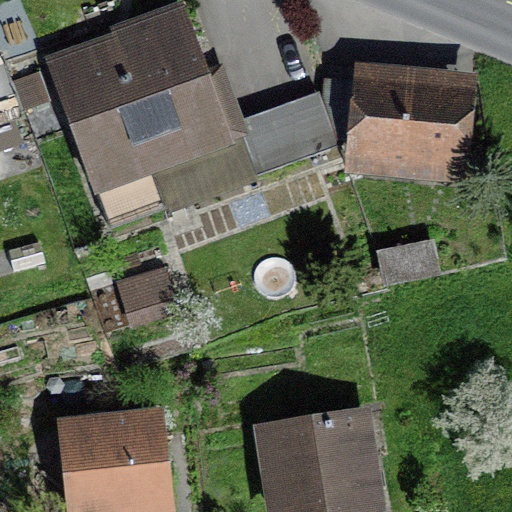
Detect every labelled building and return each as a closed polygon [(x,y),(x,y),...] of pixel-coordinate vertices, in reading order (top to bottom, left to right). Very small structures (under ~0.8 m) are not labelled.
[(184,10),(40,62),(104,239),(330,157),(312,106),(229,136),(184,10)] [(458,194),(467,87),(351,78),(342,184),(458,194)] [(164,272),(121,286),(132,322),(175,308),(164,272)] [(263,511),(380,511),(364,419),(250,439),(263,511)] [(168,511),(159,420),(53,431),(60,511),(168,511)]
